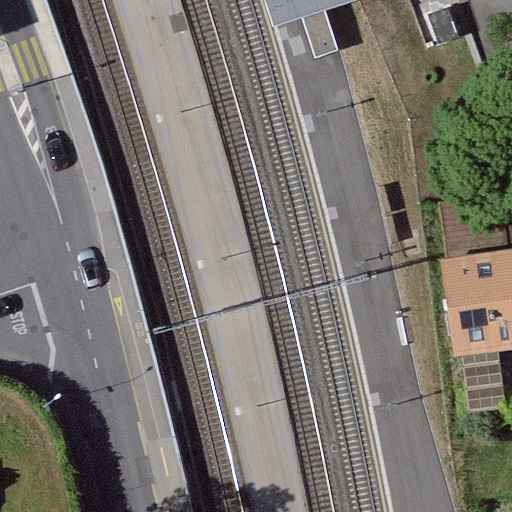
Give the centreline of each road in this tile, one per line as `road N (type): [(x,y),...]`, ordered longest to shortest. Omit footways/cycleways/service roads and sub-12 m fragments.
road 1 (unclassified): [(130,511),(75,271)]
road 2 (unclassified): [(75,271),(0,42)]
